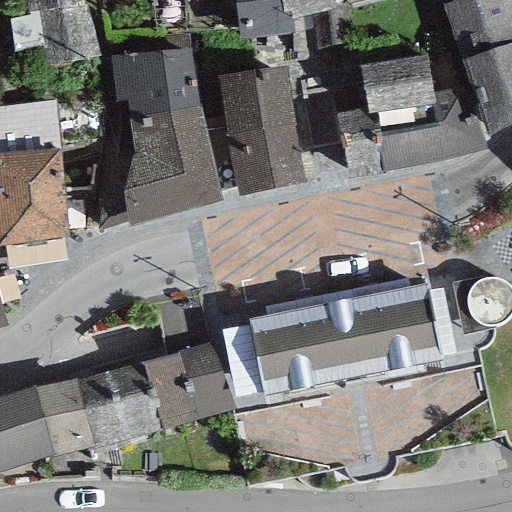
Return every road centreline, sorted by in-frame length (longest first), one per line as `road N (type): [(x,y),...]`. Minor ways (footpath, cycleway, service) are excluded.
road 1 (residential): [(0,352),(71,292),(136,267),(433,206),(511,159)]
road 2 (tertiary): [(190,511),(42,511)]
